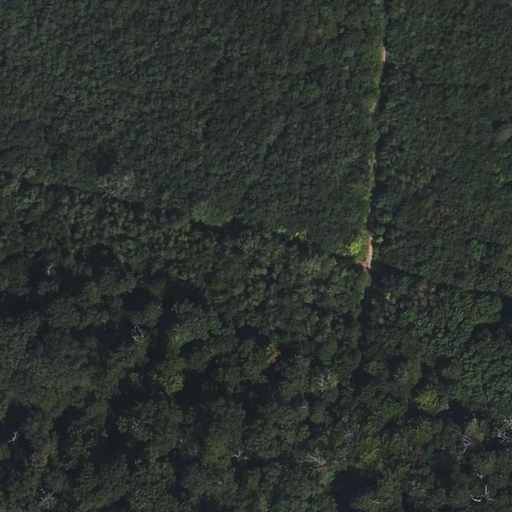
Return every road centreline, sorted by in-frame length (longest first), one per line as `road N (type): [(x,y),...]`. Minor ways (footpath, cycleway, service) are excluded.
road 1 (unknown): [(75,511),(358,0)]
road 2 (unknown): [(0,179),(373,272),(511,295)]
road 3 (track): [(357,511),(391,0)]
road 4 (track): [(270,511),(480,382),(511,373)]
